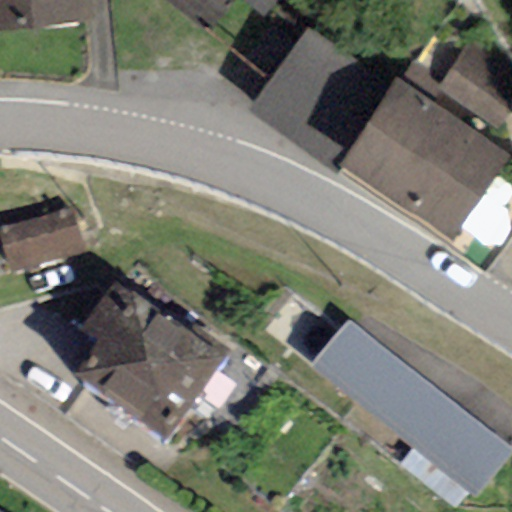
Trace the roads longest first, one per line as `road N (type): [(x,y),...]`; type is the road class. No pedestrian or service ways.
road 1 (tertiary): [(0,127),(92,133),(248,173),(316,203),(511,324)]
road 2 (primary): [(99,511),(0,442)]
